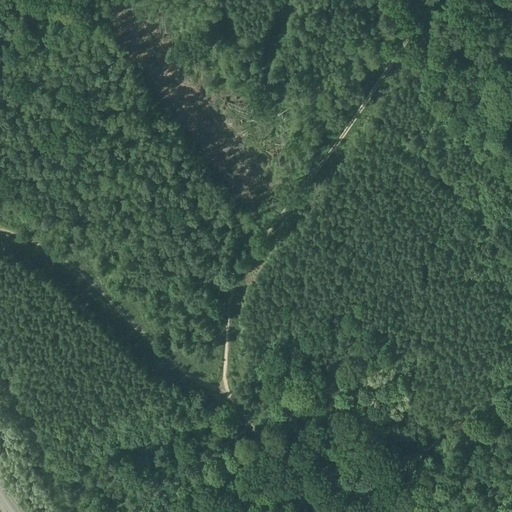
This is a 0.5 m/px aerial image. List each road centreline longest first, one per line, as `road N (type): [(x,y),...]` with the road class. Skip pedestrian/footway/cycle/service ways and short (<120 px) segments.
road 1 (track): [(224,397),(232,283),(434,0)]
road 2 (track): [(224,397),(261,427),(270,458),(328,511)]
